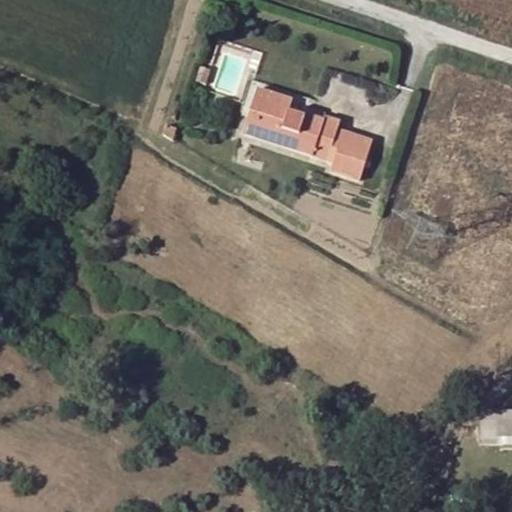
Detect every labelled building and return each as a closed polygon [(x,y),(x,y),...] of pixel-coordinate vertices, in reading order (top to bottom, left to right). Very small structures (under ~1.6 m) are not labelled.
[(213,72),(203,69),(198,83),(208,86),(213,72)] [(294,103),(258,91),(244,134),(328,162),(338,131),(340,123),(326,119),(325,122),(307,115),(306,119),(290,113),(294,103)] [(333,163),(334,159),(343,132),(338,131),(328,162),(333,163)] [(343,132),(334,159),(350,164),(346,177),(359,181),(372,142),(343,132)] [(350,164),(334,159),(333,163),(330,172),(346,177),(350,164)] [(498,411),(484,410),(480,437),(497,437),(498,411)] [(497,437),(511,437),(511,410),(498,411),(497,437)]
